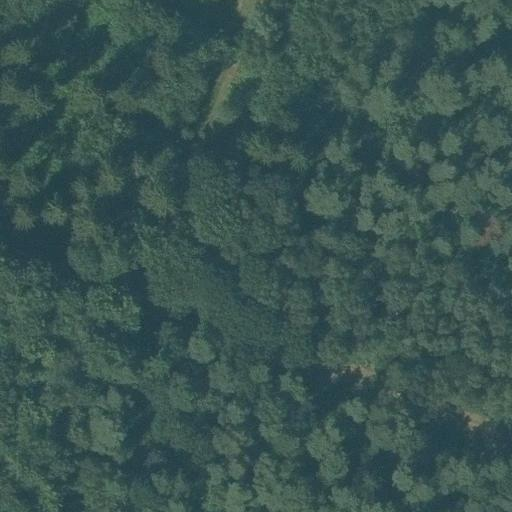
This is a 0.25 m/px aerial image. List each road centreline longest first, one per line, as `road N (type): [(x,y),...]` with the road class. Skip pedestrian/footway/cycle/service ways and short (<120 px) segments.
road 1 (track): [(126,283),(511,442)]
road 2 (track): [(126,283),(222,53)]
road 3 (track): [(222,53),(405,139)]
road 4 (track): [(0,231),(126,283)]
